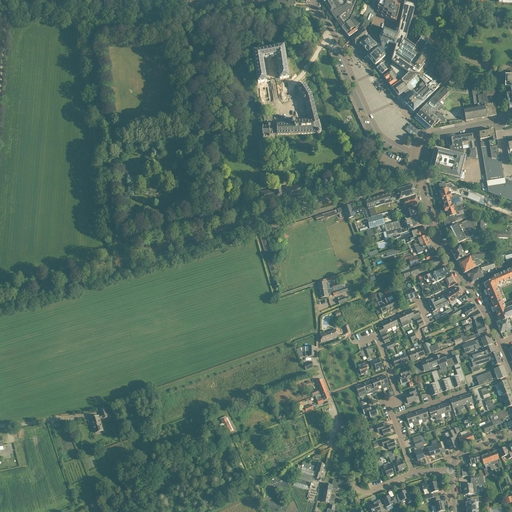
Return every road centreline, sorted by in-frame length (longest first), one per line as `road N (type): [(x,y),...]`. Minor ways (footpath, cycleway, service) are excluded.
road 1 (unclassified): [(0,309),(419,180)]
road 2 (residential): [(414,152),(377,129),(312,0)]
road 3 (residential): [(451,262),(317,314)]
road 4 (residential): [(317,314),(320,367),(336,413),(332,439)]
road 5 (residential): [(500,120),(495,76),(441,42),(432,55)]
